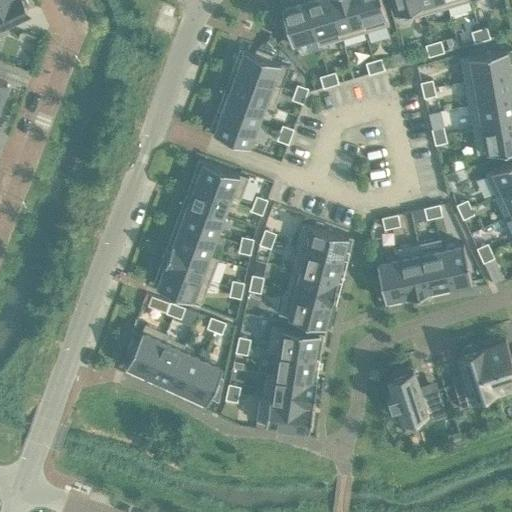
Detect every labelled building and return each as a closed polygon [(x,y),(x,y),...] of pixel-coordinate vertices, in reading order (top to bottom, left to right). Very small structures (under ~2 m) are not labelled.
[(0,0),(0,31),(6,29),(3,22),(27,10),(24,3),(26,2),(25,0),(0,0)] [(316,35),(305,0),(297,0),(281,5),(284,15),(279,17),(284,33),(289,32),(292,42),(315,35),(316,35)] [(342,37),(330,0),(305,0),(316,35),(315,35),(318,45),(342,37)] [(365,31),(355,0),(330,0),(342,37),(365,31)] [(389,24),(381,0),(355,0),(365,31),(389,24)] [(424,13),(420,0),(394,0),(400,20),(424,13)] [(447,6),(445,0),(420,0),(424,13),(447,6)] [(490,37),(487,26),(479,28),(482,40),(490,37)] [(482,40),(479,28),(471,30),(475,42),(482,40)] [(441,39),(433,42),(436,53),(444,51),(441,39)] [(436,53),(433,42),(425,44),(429,56),(436,53)] [(282,86),(289,64),(270,57),(272,53),(256,47),(254,51),(244,48),(236,69),(282,86)] [(511,73),(507,48),(460,56),(464,81),(511,73)] [(381,57),(373,59),(377,71),(385,68),(381,57)] [(377,71),(373,59),(366,61),(369,73),(377,71)] [(274,107),(282,86),(236,69),(229,89),(265,103),(265,104),(274,107)] [(335,70),(327,73),(331,84),(339,82),(335,70)] [(331,84),(327,73),(320,75),(323,87),(331,84)] [(511,96),(511,73),(464,81),(468,104),(511,96)] [(434,86),(432,78),(421,81),(422,89),(434,86)] [(306,95),(309,87),(297,83),(294,91),(306,95)] [(436,94),(434,86),(422,89),(424,97),(436,94)] [(258,123),(265,104),(265,103),(229,89),(221,110),(258,123)] [(303,102),(306,95),(294,91),(292,98),(303,102)] [(511,121),(511,96),(468,104),(473,128),(511,121)] [(250,144),(258,123),(221,110),(218,118),(214,116),(209,129),(250,144)] [(511,146),(511,121),(473,128),(477,153),(511,146)] [(294,128),(282,123),(280,131),(291,135),(294,128)] [(444,125),(432,127),(434,135),(445,133),(444,125)] [(288,143),(291,135),(280,131),(277,139),(288,143)] [(447,141),(445,133),(434,135),(435,144),(447,141)] [(502,191),(511,186),(511,152),(504,155),(507,161),(485,172),(496,195),(503,192),(502,191)] [(240,198),(248,176),(199,157),(194,170),(198,172),(195,180),(232,194),(231,195),(240,198)] [(224,214),(231,195),(232,194),(195,180),(188,200),(224,214)] [(511,186),(502,191),(503,192),(511,212),(511,186)] [(268,198),(256,194),(253,202),(265,206),(268,198)] [(467,198),(456,204),(460,211),(471,206),(467,198)] [(217,234),(224,214),(188,200),(180,221),(217,234)] [(262,213),(265,206),(253,202),(251,209),(262,213)] [(439,203),(431,204),(434,216),(442,214),(439,203)] [(431,204),(424,206),(426,218),(434,216),(431,204)] [(474,213),(471,206),(460,211),(463,218),(474,213)] [(397,212),(389,214),(392,226),(400,224),(397,212)] [(389,214),(382,216),(384,228),(392,226),(389,214)] [(209,253),(217,234),(180,221),(173,241),(209,254),(209,253)] [(353,236),(302,222),(296,246),(298,247),(298,246),(343,258),(345,249),(350,250),(353,236)] [(273,239),(276,232),(265,228),(262,235),(273,239)] [(252,245),(254,237),(242,235),(240,243),(252,245)] [(270,247),(273,239),(262,235),(259,243),(270,247)] [(441,247),(442,247),(440,237),(418,242),(428,289),(429,289),(450,285),(441,247)] [(218,257),(209,253),(209,254),(173,241),(170,249),(165,248),(160,262),(164,263),(165,262),(210,279),(218,257)] [(428,289),(418,242),(396,247),(398,256),(399,256),(407,294),(416,292),(417,297),(430,294),(429,289),(428,289)] [(472,280),(463,242),(442,247),(441,247),(450,285),(472,280)] [(487,242),(476,247),(480,254),(491,249),(487,242)] [(250,253),(252,245),(240,243),(238,251),(250,253)] [(337,280),(343,258),(298,246),(298,247),(292,268),(337,280)] [(483,262),(494,257),(491,249),(480,254),(483,262)] [(399,256),(398,256),(377,261),(385,299),(407,294),(399,256)] [(202,301),(210,279),(165,262),(164,263),(157,285),(202,301)] [(331,302),(337,280),(292,268),(287,289),(287,290),(331,302)] [(264,276),(252,273),(250,281),(262,284),(264,276)] [(242,289),(244,281),(232,279),(231,287),(242,289)] [(260,291),(262,284),(250,281),(249,289),(260,291)] [(241,297),(242,289),(231,287),(229,294),(241,297)] [(325,325),(331,302),(287,290),(287,289),(285,288),(278,312),(325,325)] [(173,314),(178,303),(170,300),(166,312),(173,314)] [(181,317),(185,306),(178,303),(173,314),(181,317)] [(214,329),(218,318),(211,315),(206,327),(214,329)] [(222,332),(226,321),(218,318),(214,329),(222,332)] [(165,333),(165,334),(166,332),(145,322),(138,338),(133,336),(126,352),(130,354),(126,364),(146,373),(165,333)] [(320,358),(324,332),(271,324),(267,349),(277,351),(277,350),(315,356),(315,357),(320,358)] [(182,347),(183,347),(185,343),(165,334),(165,333),(146,373),(155,377),(153,381),(165,387),(167,382),(166,382),(182,347)] [(251,338),(239,335),(237,343),(249,345),(251,338)] [(484,345),(481,345),(498,395),(511,390),(511,358),(505,338),(501,339),(499,335),(483,340),(484,345)] [(498,395),(481,345),(478,346),(477,342),(460,347),(462,352),(457,353),(465,378),(453,382),(461,408),(498,395)] [(247,353),(249,345),(237,343),(235,351),(247,353)] [(186,391),(202,356),(183,347),(182,347),(166,382),(167,382),(186,391)] [(312,379),(315,357),(315,356),(277,350),(277,351),(273,372),(273,373),(312,380),(312,379)] [(206,400),(223,365),(202,356),(186,391),(206,400)] [(407,365),(390,370),(392,375),(388,376),(393,392),(386,394),(390,407),(397,405),(404,426),(446,412),(438,387),(421,393),(413,368),(409,369),(407,365)] [(312,404),(316,379),(312,379),(312,380),(273,373),(273,372),(266,371),(262,395),(262,396),(312,404)] [(240,385),(228,382),(227,390),(239,393),(240,385)] [(237,401),(239,393),(227,390),(225,398),(237,401)] [(308,429),(312,404),(262,396),(262,395),(260,395),(256,420),(276,424),(275,428),(292,431),(293,426),(308,429)]
